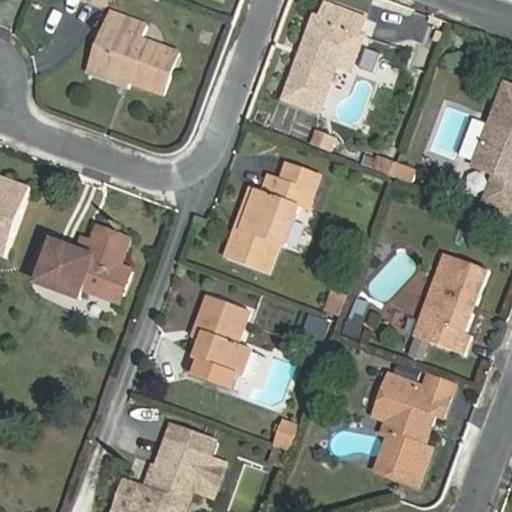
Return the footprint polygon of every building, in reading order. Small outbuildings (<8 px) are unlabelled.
[(363,35),(368,20),(329,6),(324,20),(318,18),(288,100),(322,112),(353,31),(363,35)] [(166,95),(182,55),(145,41),(150,27),(115,14),(110,28),(121,32),(106,73),(133,83),(166,95)] [(110,28),(91,76),(130,90),(133,83),(106,73),(121,32),(110,28)] [(511,87),(509,87),(479,167),(498,174),(488,201),(511,209),(511,87)] [(312,144),(333,152),(338,138),(318,130),(312,144)] [(378,164),(374,175),(393,182),(411,189),(416,178),(397,171),(378,164)] [(280,179),(318,193),(323,179),(286,165),(280,179)] [(0,257),(8,260),(34,188),(0,175),(0,257)] [(318,193),(280,179),(273,176),(266,193),(260,191),(245,232),(240,230),(229,259),(271,275),(282,246),(288,248),(303,207),(312,210),(318,193)] [(124,268),(133,241),(101,230),(92,257),(57,244),(42,285),(83,300),(87,291),(123,304),(135,272),(124,268)] [(470,336),(493,272),(447,255),(417,338),(469,357),(476,338),(470,336)] [(329,311),(343,316),(348,302),(334,297),(329,311)] [(348,336),(364,340),(374,301),(358,297),(348,336)] [(241,345),(253,313),(211,298),(196,339),(205,342),(192,376),(226,388),(231,373),(245,378),(255,350),(241,345)] [(314,314),(304,334),(327,344),(336,324),(314,314)] [(426,389),(453,399),(459,385),(431,375),(426,389)] [(435,450),(426,447),(438,415),(446,418),(453,399),(426,389),(393,377),(379,418),(397,425),(380,472),(421,488),(435,450)] [(277,442),(294,448),(302,428),(285,422),(277,442)] [(175,429),(152,491),(144,488),(144,489),(128,484),(120,506),(135,511),(188,511),(197,490),(216,497),(227,466),(212,460),(212,458),(201,454),(207,440),(175,429)] [(287,468),(292,454),(276,448),(271,462),(287,468)]
